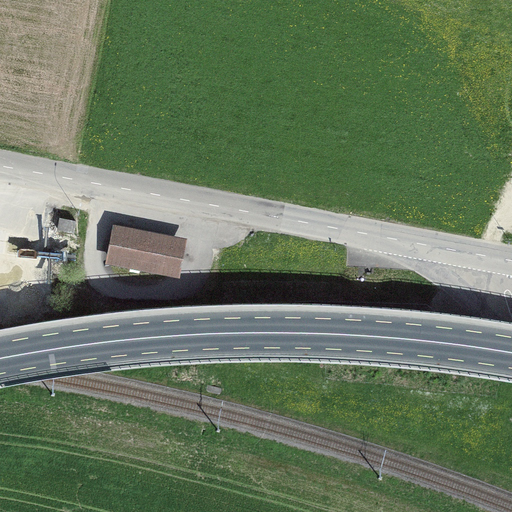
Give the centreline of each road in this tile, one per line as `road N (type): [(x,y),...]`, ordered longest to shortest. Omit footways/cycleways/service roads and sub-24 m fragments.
road 1 (primary): [(0,356),(79,342),(264,333),(511,356)]
road 2 (tertiary): [(0,165),(484,260)]
